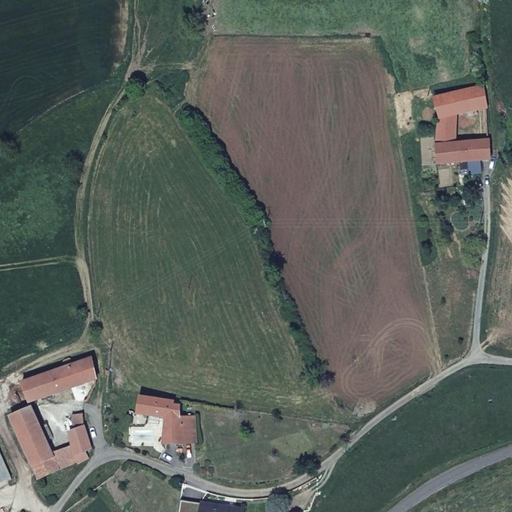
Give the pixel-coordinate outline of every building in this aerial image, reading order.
[(486,108),(480,85),(429,98),(433,121),(455,116),(486,108)] [(455,141),(455,116),(433,121),(433,131),(433,140),(455,141)] [(469,163),(469,140),(455,141),(433,140),(433,162),(469,163)] [(485,163),(487,141),(469,140),(469,163),(472,163),(485,163)] [(96,381),(88,357),(15,382),(25,406),(79,387),(96,381)] [(82,411),(96,381),(79,387),(82,411)] [(171,404),(172,399),(132,395),(131,414),(160,416),(161,442),(178,442),(177,415),(177,404),(171,404)] [(50,454),(25,406),(1,416),(25,467),(50,454)] [(84,425),(82,411),(69,415),(71,429),(84,425)] [(195,441),(194,415),(177,415),(178,442),(195,441)] [(88,439),(84,425),(71,429),(65,431),(69,445),(88,439)] [(32,482),(90,453),(88,439),(69,445),(50,454),(25,467),(32,482)] [(0,481),(10,477),(0,455),(0,481)] [(242,511),(243,506),(195,501),(194,511),(242,511)]
